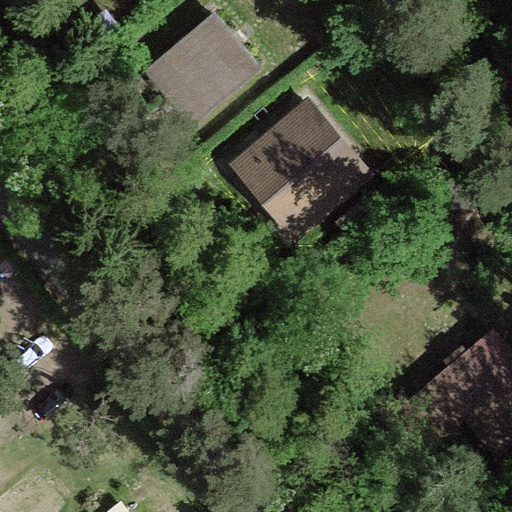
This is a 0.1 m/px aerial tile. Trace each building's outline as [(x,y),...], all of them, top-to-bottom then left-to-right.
[(254,77),(206,22),(137,81),(185,136),(254,77)] [(383,178),(314,98),(221,177),(290,257),(383,178)] [(433,368),(499,436),(511,423),(511,327),(494,309),(433,368)] [(0,442),(19,427),(0,403),(0,442)] [(39,453),(0,484),(0,502),(8,511),(80,511),(85,508),(39,453)]
